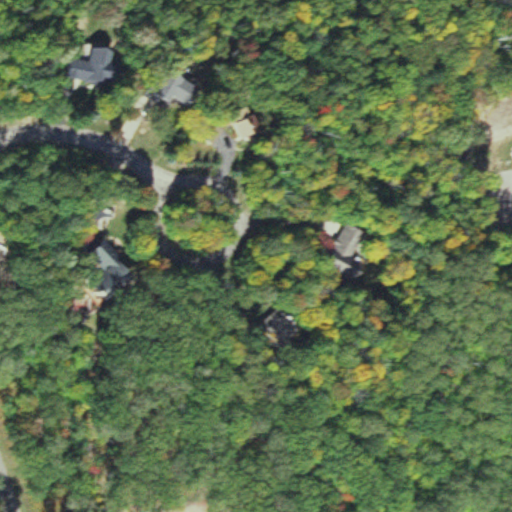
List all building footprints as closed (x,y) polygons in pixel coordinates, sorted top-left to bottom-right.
[(70,82),(111,84),(113,48),(95,47),(94,59),(71,58),(70,82)] [(192,93),(182,76),(162,86),(171,104),(192,93)] [(336,281),(370,281),(370,262),(354,262),(354,251),(336,251),(336,281)] [(132,281),(137,268),(106,255),(101,267),(132,281)] [(307,336),(293,307),(268,319),(282,347),(307,336)]
